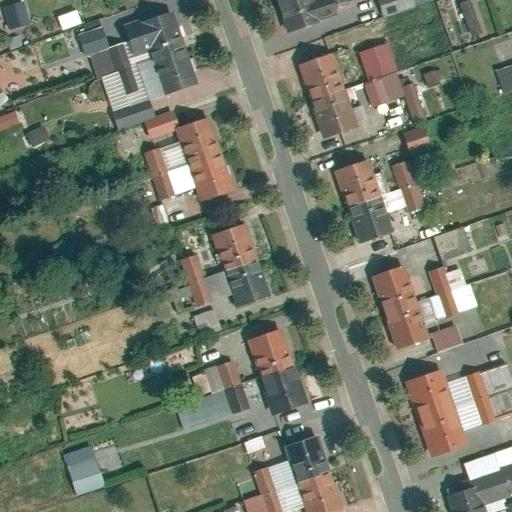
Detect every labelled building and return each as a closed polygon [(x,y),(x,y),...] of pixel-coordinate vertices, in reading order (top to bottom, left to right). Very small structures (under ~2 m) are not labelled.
[(277,0),(288,31),(338,13),(333,0),(277,0)] [(379,0),(383,14),(433,2),(432,0),(379,0)] [(27,1),(5,4),(8,27),(30,24),(27,1)] [(77,9),(59,16),(64,28),(82,21),(77,9)] [(148,51),(150,57),(183,45),(170,11),(126,27),(137,55),(148,51)] [(366,83),(373,106),(406,95),(388,41),(360,51),(370,81),(366,83)] [(197,83),(183,45),(150,57),(164,95),(197,83)] [(296,64),(310,101),(345,88),(331,52),(296,64)] [(413,83),(402,87),(415,123),(426,118),(413,83)] [(345,88),(310,101),(324,139),(359,126),(345,88)] [(174,128),(187,163),(220,151),(207,116),(174,128)] [(411,152),(432,145),(425,125),(404,133),(411,152)] [(220,151),(187,163),(201,202),(234,190),(220,151)] [(333,170),(346,207),(382,195),(369,158),(333,170)] [(382,195),(346,207),(359,243),(394,231),(382,195)] [(212,234),(224,269),(256,259),(244,223),(212,234)] [(466,227),(436,234),(441,259),(472,252),(466,227)] [(256,259),(224,269),(238,308),(269,297),(256,259)] [(383,311),(416,299),(403,264),(371,276),(383,311)] [(429,335),(416,299),(383,311),(396,347),(429,335)] [(201,335),(222,328),(215,308),(194,315),(201,335)] [(432,332),(438,351),(463,343),(457,324),(432,332)] [(248,340),(260,376),(293,365),(281,329),(248,340)] [(199,395),(242,382),(235,360),(192,373),(199,395)] [(293,365),(260,376),(273,415),(306,403),(293,365)] [(442,367),(404,380),(417,418),(455,405),(442,367)] [(242,410),(254,406),(246,382),(235,386),(242,410)] [(224,390),(177,406),(184,427),(231,411),(224,390)] [(455,405),(417,418),(429,456),(468,443),(455,405)] [(285,444),(298,479),(329,468),(317,433),(285,444)] [(62,455),(76,495),(105,485),(91,445),(62,455)] [(471,488),(447,496),(453,511),(487,511),(485,506),(511,496),(511,466),(469,482),(471,488)] [(329,468),(298,479),(308,511),(326,511),(343,506),(329,468)]
